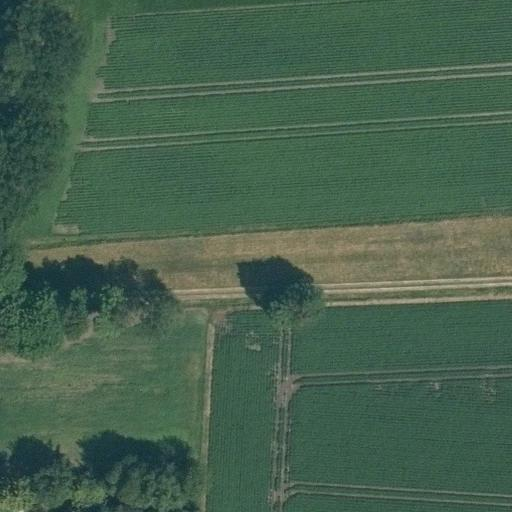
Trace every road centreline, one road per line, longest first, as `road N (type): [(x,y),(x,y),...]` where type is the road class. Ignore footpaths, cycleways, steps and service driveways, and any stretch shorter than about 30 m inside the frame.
road 1 (track): [(0,304),(511,283)]
road 2 (unclassified): [(0,194),(22,135),(50,0)]
